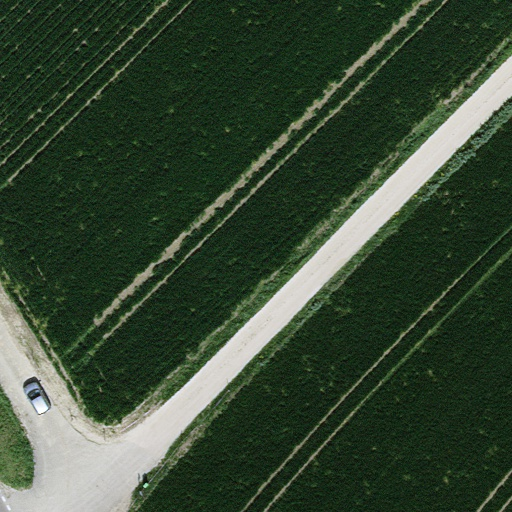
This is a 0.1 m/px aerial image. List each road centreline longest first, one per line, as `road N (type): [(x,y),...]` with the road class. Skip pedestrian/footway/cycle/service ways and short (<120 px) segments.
road 1 (track): [(511,76),(89,499)]
road 2 (track): [(89,499),(0,345)]
